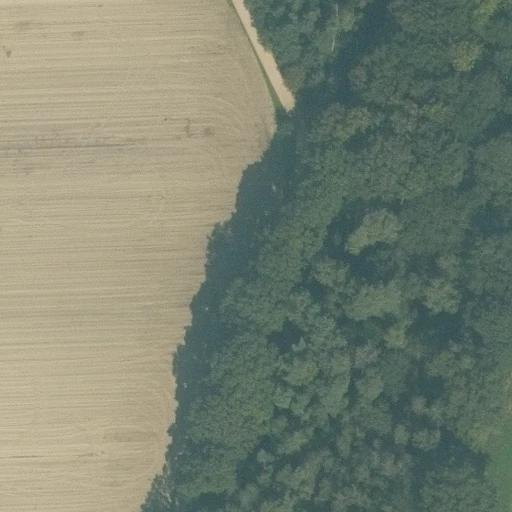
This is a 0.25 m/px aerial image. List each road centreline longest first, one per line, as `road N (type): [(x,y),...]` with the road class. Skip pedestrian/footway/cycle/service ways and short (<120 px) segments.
road 1 (track): [(311,161),(245,297),(180,511)]
road 2 (track): [(311,161),(416,0)]
road 3 (track): [(239,0),(311,161)]
